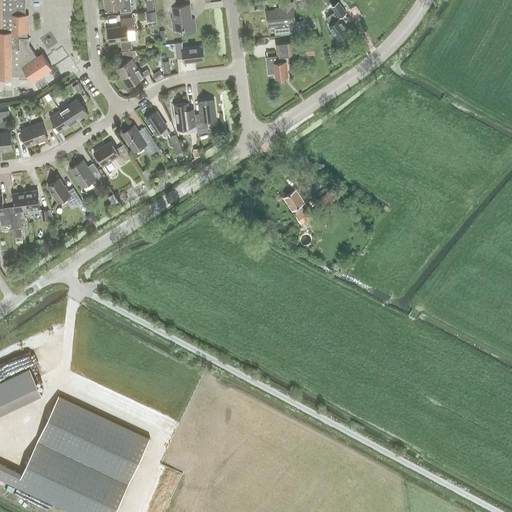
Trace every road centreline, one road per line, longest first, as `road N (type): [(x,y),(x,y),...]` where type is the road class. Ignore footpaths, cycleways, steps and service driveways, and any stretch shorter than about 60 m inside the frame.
road 1 (secondary): [(0,309),(253,144)]
road 2 (track): [(125,511),(161,436),(52,388),(26,445)]
road 3 (secondary): [(253,144),(374,61),(426,0)]
road 4 (residential): [(0,170),(62,151),(120,112)]
road 5 (residential): [(120,112),(177,82),(241,72)]
